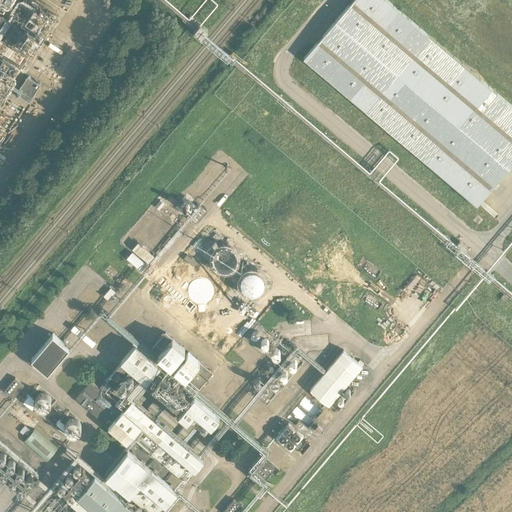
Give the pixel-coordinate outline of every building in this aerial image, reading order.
[(0,0),(0,88),(9,85),(53,7),(40,0),(0,0)] [(511,105),(387,0),(353,0),(306,58),(477,205),(511,163),(511,105)] [(16,93),(29,102),(41,84),(28,76),(16,93)] [(155,206),(159,209),(164,203),(160,199),(155,206)] [(148,262),(154,255),(138,242),(132,248),(148,262)] [(127,258),(139,269),(145,262),(132,251),(127,258)] [(199,307),(212,291),(200,282),(187,298),(199,307)] [(151,348),(171,365),(185,348),(165,332),(151,348)] [(53,333),(32,358),(48,371),(69,346),(53,333)] [(138,368),(150,377),(160,365),(135,344),(121,361),(134,372),(138,368)] [(329,403),(356,371),(363,362),(359,359),(357,361),(343,350),(338,356),(311,387),(329,403)] [(185,377),(199,361),(199,360),(188,351),(174,368),(185,377)] [(185,377),(199,389),(213,372),(199,361),(185,377)] [(187,417),(194,409),(211,424),(220,414),(164,366),(149,384),(187,417)] [(15,377),(5,390),(13,397),(24,385),(15,377)] [(204,458),(167,427),(126,392),(117,403),(115,401),(117,398),(113,395),(111,398),(108,395),(116,386),(107,378),(99,387),(91,380),(76,398),(127,442),(132,436),(184,481),(204,458)] [(34,399),(42,411),(55,402),(47,390),(34,399)] [(62,427),(75,437),(85,425),(73,415),(62,427)] [(293,433),(301,438),(305,432),(289,422),(286,426),(294,431),(293,433)] [(188,438),(199,426),(196,423),(185,435),(188,438)] [(57,449),(34,429),(24,441),(46,461),(57,449)] [(0,437),(0,466),(29,490),(42,473),(0,437)] [(158,511),(177,490),(128,449),(106,475),(130,496),(131,494),(151,511),(158,511)] [(264,481),(272,472),(274,475),(280,469),(277,466),(277,465),(262,452),(249,468),(264,481)] [(95,474),(71,502),(83,511),(127,511),(133,505),(122,496),(95,474)] [(236,511),(242,505),(234,498),(223,511),(224,511),(236,511)]
